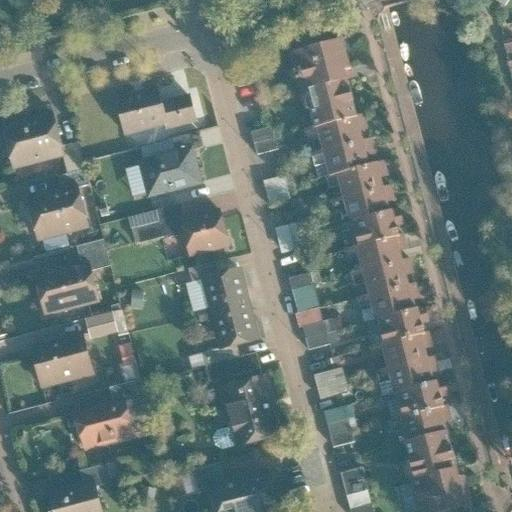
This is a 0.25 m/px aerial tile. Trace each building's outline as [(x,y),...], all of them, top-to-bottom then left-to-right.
[(344,40),(292,54),(296,71),(300,70),(303,79),(299,80),(302,93),(311,91),(316,109),(311,110),(316,128),(306,130),(306,131),(365,115),(358,116),(346,71),(352,69),(344,40)] [(161,90),(116,101),(127,142),(168,130),(168,134),(199,126),(191,96),(164,104),(161,90)] [(365,115),(306,131),(308,137),(320,134),(324,152),(312,154),(313,155),(371,140),(371,139),(364,141),(360,126),(367,124),(365,115)] [(54,116),(2,130),(14,175),(65,162),(63,150),(54,116)] [(174,143),(177,155),(194,151),(195,154),(205,152),(201,137),(174,143)] [(371,140),(313,155),(314,162),(326,159),(331,176),(327,177),(385,162),(370,166),(366,150),(373,148),(371,140)] [(80,147),(63,150),(65,162),(69,178),(86,173),(80,147)] [(177,155),(139,165),(149,203),(204,189),(195,154),(194,151),(177,155)] [(385,162),(327,177),(329,184),(340,181),(344,198),(333,201),(333,202),(392,187),(391,186),(384,188),(380,172),(387,170),(385,162)] [(90,188),(86,173),(69,178),(60,180),(63,193),(79,189),(80,192),(90,188)] [(266,180),(272,203),(293,198),(287,175),(266,180)] [(392,187),(333,202),(335,208),(346,205),(351,223),(342,225),(401,210),(401,209),(391,212),(386,197),(394,195),(392,187)] [(63,193),(28,203),(40,247),(91,233),(80,192),(79,189),(63,193)] [(182,224),(187,223),(183,208),(157,215),(160,226),(138,232),(141,247),(185,235),(182,224)] [(401,210),(342,225),(344,232),(356,229),(360,246),(346,250),(346,251),(404,235),(400,236),(396,221),(403,219),(401,210)] [(191,261),(232,251),(223,214),(187,223),(182,224),(185,235),(191,261)] [(285,253),(310,246),(303,220),(277,227),(285,253)] [(404,235),(346,251),(347,257),(359,254),(364,271),(352,274),(352,275),(411,260),(410,259),(403,261),(399,245),(406,244),(404,235)] [(78,251),(83,268),(90,266),(92,275),(111,270),(105,245),(78,251)] [(411,260),(352,275),(354,281),(366,278),(370,296),(358,299),(417,284),(417,283),(409,285),(406,270),(413,268),(411,260)] [(83,268),(37,280),(47,320),(100,307),(92,275),(90,266),(83,268)] [(217,267),(190,273),(194,287),(203,284),(220,280),(217,267)] [(337,318),(327,320),(316,272),(293,277),(309,349),(342,342),(337,318)] [(243,274),(220,280),(203,284),(211,317),(252,307),(243,274)] [(417,284),(358,299),(360,306),(372,303),(377,320),(368,322),(368,323),(426,308),(426,307),(416,310),(412,295),(419,293),(417,284)] [(261,344),(252,307),(211,317),(220,353),(239,348),(261,344)] [(426,308),(368,323),(370,330),(381,327),(386,344),(371,348),(430,333),(429,332),(425,333),(421,318),(428,316),(426,308)] [(87,322),(92,344),(119,338),(113,317),(87,322)] [(430,333),(371,348),(373,355),(384,352),(389,369),(377,372),(378,372),(436,357),(429,359),(424,343),(432,341),(430,333)] [(84,337),(34,351),(45,394),(95,380),(84,337)] [(239,348),(220,353),(204,356),(207,370),(243,361),(239,348)] [(243,361),(207,370),(210,380),(262,366),(260,357),(243,361)] [(436,357),(378,372),(384,396),(387,395),(387,396),(445,381),(435,383),(431,368),(438,366),(436,357)] [(317,374),(324,399),(352,392),(346,366),(317,374)] [(286,433),(270,371),(219,385),(229,425),(221,428),(215,436),(218,445),(226,448),(286,433)] [(445,381),(387,396),(388,403),(400,399),(405,417),(390,421),(448,406),(448,405),(444,406),(440,391),(447,389),(445,381)] [(143,386),(116,393),(117,400),(77,409),(86,449),(137,438),(137,434),(144,432),(141,417),(151,414),(143,386)] [(334,445),(360,441),(355,405),(329,409),(334,445)] [(448,406),(390,421),(392,428),(404,425),(408,442),(406,443),(408,442),(447,433),(443,416),(451,414),(448,406)] [(408,442),(406,443),(411,462),(415,461),(420,478),(415,479),(411,480),(418,511),(451,511),(473,506),(465,477),(460,479),(447,433),(408,442)] [(81,470),(84,482),(96,479),(97,486),(117,480),(112,462),(81,470)] [(213,484),(226,481),(221,463),(195,471),(199,488),(213,484)] [(280,511),(282,511),(271,469),(226,481),(213,484),(219,511),(280,511)] [(372,511),(363,470),(346,474),(354,511),(372,511)] [(84,482),(50,491),(55,511),(104,511),(97,486),(96,479),(84,482)]
